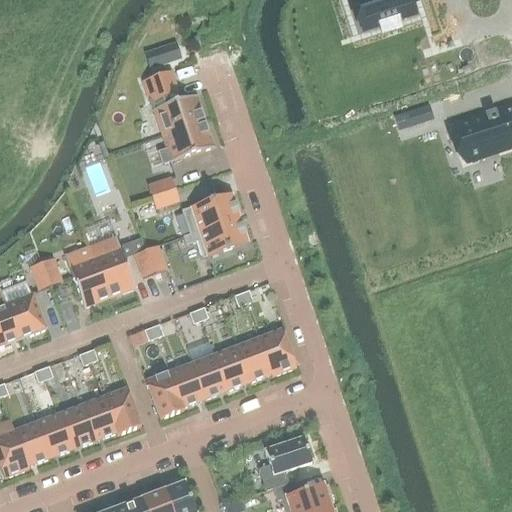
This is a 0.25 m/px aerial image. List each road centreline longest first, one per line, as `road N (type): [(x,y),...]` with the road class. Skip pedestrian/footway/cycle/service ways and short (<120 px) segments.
road 1 (residential): [(329,389),(6,511)]
road 2 (residential): [(287,264),(0,373)]
road 3 (residential): [(287,264),(219,61)]
road 4 (residential): [(329,389),(287,264)]
road 5 (residential): [(369,511),(329,389)]
